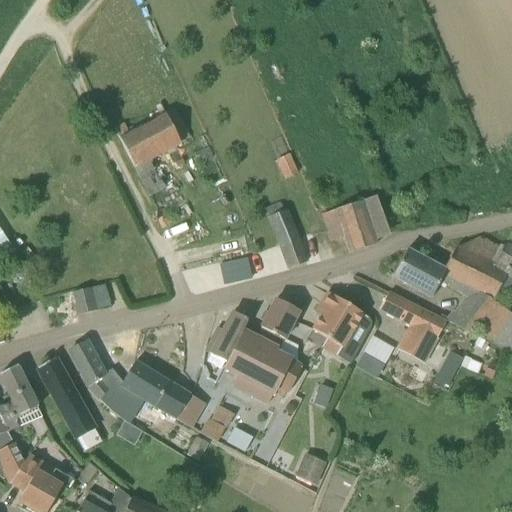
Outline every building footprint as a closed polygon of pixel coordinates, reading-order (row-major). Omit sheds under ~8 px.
[(146,161),(179,144),(188,139),(173,111),(164,116),(128,135),(124,126),(114,131),(118,140),(133,168),(146,161)] [(299,174),(292,157),(278,162),(286,180),(299,174)] [(320,209),(331,238),(345,233),(349,245),(392,230),(376,188),(320,209)] [(308,261),(288,213),(268,222),(288,270),(308,261)] [(511,250),(503,247),(493,266),(507,274),(509,270),(511,272),(511,250)] [(449,260),(443,270),(456,277),(451,288),(468,298),(456,314),(455,313),(454,314),(453,313),(447,323),(470,334),(490,309),(492,302),(498,291),(507,274),(493,266),(456,248),(449,260)] [(456,277),(443,270),(427,262),(406,251),(391,278),(430,299),(439,282),(451,288),(456,277)] [(433,251),(427,262),(443,270),(449,260),(433,251)] [(253,277),(247,255),(219,262),(225,284),(253,277)] [(511,272),(509,270),(507,274),(498,291),(511,297),(511,272)] [(79,316),(94,312),(88,289),(73,293),(79,316)] [(327,294),(314,314),(320,317),(312,331),(326,340),(321,348),(336,357),(361,315),(327,294)] [(422,365),(422,364),(444,324),(387,295),(378,310),(411,327),(397,352),(422,365)] [(260,329),(254,341),(236,377),(231,387),(251,398),(257,387),(272,395),(276,387),(288,393),(301,369),(289,362),(273,354),(276,349),(271,346),(276,337),(283,341),(298,313),(275,301),(260,329)] [(246,321),(232,313),(209,356),(224,364),(246,321)] [(223,369),(236,377),(254,341),(241,334),(223,369)] [(132,412),(141,400),(120,387),(121,386),(111,373),(104,377),(85,343),(68,352),(89,389),(88,389),(98,401),(110,413),(123,423),(124,422),(132,412)] [(382,367),(362,356),(355,368),(375,380),(382,367)] [(460,368),(461,368),(468,371),(478,375),(482,365),(464,357),(460,368)] [(37,369),(75,439),(93,430),(54,360),(37,369)] [(153,408),(175,420),(189,396),(134,363),(121,386),(120,387),(141,400),(153,408)] [(0,380),(12,403),(0,409),(0,420),(6,434),(18,428),(41,418),(16,367),(0,375),(0,380)] [(189,396),(175,420),(191,429),(204,405),(189,396)] [(25,461),(14,446),(12,447),(8,440),(5,434),(6,434),(0,420),(0,454),(1,455),(0,455),(0,472),(9,485),(25,461)] [(209,421),(200,435),(215,443),(224,429),(209,421)] [(294,478),(313,486),(323,464),(304,455),(294,478)] [(25,461),(9,485),(23,493),(17,504),(31,511),(46,511),(61,487),(49,480),(53,472),(28,457),(25,461)] [(76,480),(86,488),(97,472),(88,464),(76,480)] [(123,511),(130,500),(117,489),(109,505),(87,493),(76,511),(123,511)] [(158,511),(130,499),(130,500),(123,511),(158,511)]
